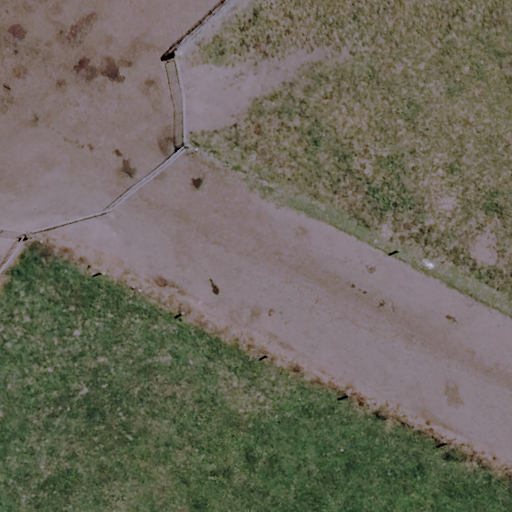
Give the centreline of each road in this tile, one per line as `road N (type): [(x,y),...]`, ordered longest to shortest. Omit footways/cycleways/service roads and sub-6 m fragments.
road 1 (track): [(105,62),(511,285)]
road 2 (track): [(65,511),(105,62)]
